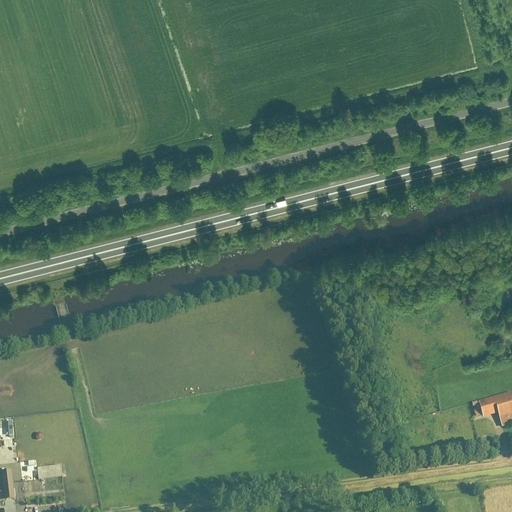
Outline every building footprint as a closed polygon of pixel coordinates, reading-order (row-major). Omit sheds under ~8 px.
[(506,344),(489,349),(491,358),(509,353),(506,344)] [(511,405),(509,394),(502,396),(493,399),(500,420),(511,416),(511,405)] [(481,416),(478,405),(475,406),(475,405),(471,406),(475,418),(481,416)] [(43,449),(32,454),(34,459),(46,455),(43,449)] [(54,457),(31,459),(32,470),(55,468),(54,457)] [(1,473),(4,494),(5,502),(15,501),(11,472),(1,473)] [(39,482),(38,475),(26,477),(27,484),(39,482)]
